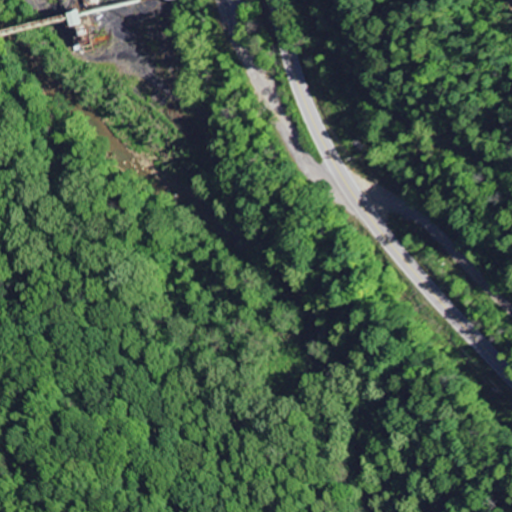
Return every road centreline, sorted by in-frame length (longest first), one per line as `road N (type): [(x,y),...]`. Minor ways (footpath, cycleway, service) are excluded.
road 1 (secondary): [(511,376),(406,257),(343,171),(298,73),(281,0)]
road 2 (residential): [(343,171),(276,151),(209,0)]
